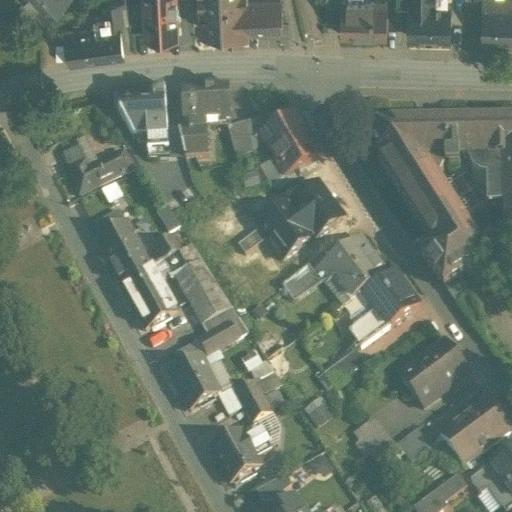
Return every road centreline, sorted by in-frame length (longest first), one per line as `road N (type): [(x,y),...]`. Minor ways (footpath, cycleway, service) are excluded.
road 1 (residential): [(226,511),(0,110)]
road 2 (residential): [(511,400),(370,221),(290,72)]
road 3 (residential): [(56,86),(153,72),(290,72)]
road 4 (residential): [(321,72),(511,78)]
